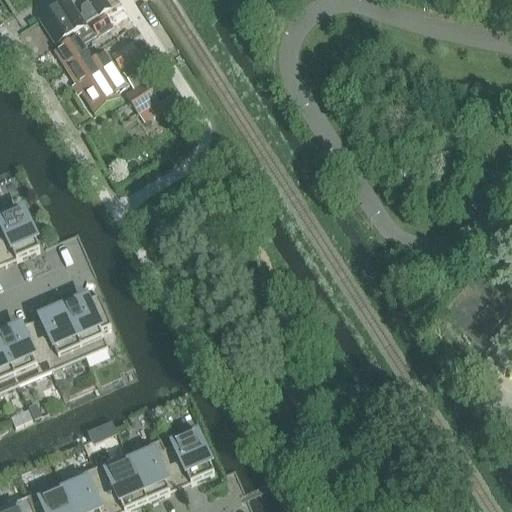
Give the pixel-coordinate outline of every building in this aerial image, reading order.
[(113,11),(105,0),(86,0),(89,5),(87,6),(83,11),(83,14),(84,16),(81,18),(71,3),(63,8),(40,23),(57,48),(74,38),(87,29),(87,28),(97,22),(96,21),(104,16),(113,11)] [(112,27),(104,16),(96,21),(97,22),(87,28),(87,29),(74,38),(77,42),(56,55),(68,73),(91,57),(84,47),(97,38),(96,37),(112,27)] [(120,65),(124,71),(141,60),(132,47),(112,60),(109,54),(95,63),(91,57),(68,73),(77,88),(76,89),(79,93),(120,65)] [(130,88),(126,82),(130,80),(124,71),(120,65),(79,93),(82,97),(83,96),(96,117),(119,102),(116,97),(130,88)] [(147,85),(127,98),(139,118),(154,109),(160,105),(159,104),(147,85)] [(159,116),(175,106),(170,98),(159,104),(160,105),(154,109),(159,116)] [(41,254),(24,215),(0,225),(0,252),(5,265),(15,261),(17,264),(41,254)] [(442,318),(486,357),(492,350),(493,351),(493,350),(493,349),(499,342),(492,336),(504,322),(505,323),(505,322),(505,321),(491,309),(504,294),(482,275),(442,318)] [(101,333),(112,328),(101,302),(90,307),(88,303),(65,313),(86,361),(109,352),(101,333)] [(65,313),(42,323),(44,327),(34,331),(53,376),(86,361),(65,313)] [(34,331),(23,336),(22,332),(0,341),(0,344),(20,390),(53,376),(34,331)] [(0,398),(20,390),(0,344),(0,398)] [(112,424),(88,435),(94,448),(118,438),(112,424)] [(180,489),(190,484),(191,488),(215,478),(194,430),(171,440),(175,449),(165,453),(164,453),(180,489)] [(148,507),(171,497),(169,493),(180,489),(164,453),(165,453),(161,444),(127,458),(148,507)] [(111,511),(135,511),(148,507),(127,458),(94,473),(111,511)] [(72,511),(111,511),(94,473),(61,487),(72,511)] [(61,487),(29,501),(33,510),(33,511),(72,511),(65,496),(61,487)] [(33,511),(29,501),(2,511),(33,511)]
